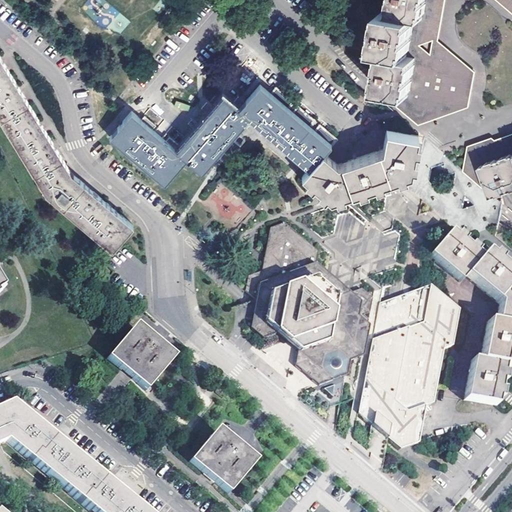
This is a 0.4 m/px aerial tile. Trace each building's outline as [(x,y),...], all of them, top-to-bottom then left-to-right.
[(417,62),(418,57),(408,55),(409,50),(413,25),(415,17),(424,19),(427,5),(427,0),(511,0),(511,155),(510,156),(506,158),(504,154),(498,148),(493,143),(475,149),(473,158),(471,167),(485,180),(488,179),(489,182),(490,185),(493,194),(507,189),(511,187),(511,0),(395,0),(393,13),(384,11),(377,49),(386,51),(379,90),(382,91),(393,92),(391,102),(413,119),(419,112),(422,114),(458,100),(462,99),(467,74),(448,58),(416,70),(417,62)] [(419,112),(413,119),(419,125),(469,106),(476,72),(439,40),(446,0),(499,0),(511,10),(511,134),(496,140),(493,138),(468,146),(463,170),(484,188),(490,185),(489,182),(488,179),(485,180),(471,167),(473,158),(475,149),(493,143),(498,148),(504,154),(506,158),(510,156),(511,155),(511,0),(427,0),(427,5),(424,19),(415,17),(413,25),(409,50),(408,55),(418,57),(417,62),(416,70),(448,58),(467,74),(462,99),(458,100),(422,114),(419,112)] [(0,56),(0,117),(48,195),(113,249),(134,225),(118,212),(96,193),(72,173),(56,146),(39,119),(19,87),(3,61),(0,56)] [(239,107),(248,115),(257,123),(279,143),(300,160),(309,168),(323,152),(330,143),(260,83),(239,107)] [(176,150),(187,158),(200,171),(216,153),(248,115),(239,107),(224,94),(213,108),(192,132),(183,142),(176,150)] [(187,158),(176,150),(158,134),(132,112),(122,123),(111,137),(165,183),(187,158)] [(411,173),(419,135),(388,129),(384,148),(344,162),(337,164),(323,152),(309,168),(301,176),(330,201),(354,193),(411,173)] [(241,208),(244,214),(248,212),(234,187),(213,199),(223,218),(241,208)] [(254,298),(229,306),(249,330),(261,340),(276,336),(285,343),(287,346),(296,353),(292,367),(313,385),(337,405),(351,400),(359,356),(362,340),(365,324),(369,299),(359,290),(348,295),(337,285),(314,265),(316,251),(284,224),(272,228),(267,260),(266,266),(264,275),(250,280),(247,292),(254,298)] [(450,233),(429,256),(458,283),(464,278),(497,307),(493,327),(485,326),(478,364),(469,363),(463,402),(495,408),(498,392),(502,369),(511,370),(511,364),(511,275),(507,271),(486,252),(480,258),(457,239),(450,233)] [(387,441),(399,452),(417,445),(423,407),(431,405),(441,352),(451,347),(457,313),(428,287),(377,304),(371,340),(357,415),(372,428),(379,434),(387,441)] [(175,360),(137,327),(110,359),(123,371),(148,392),(175,360)] [(0,444),(8,441),(90,511),(140,511),(125,498),(105,481),(70,451),(56,439),(13,402),(0,407),(0,444)] [(257,464),(218,431),(191,464),(212,481),(229,496),(257,464)]
